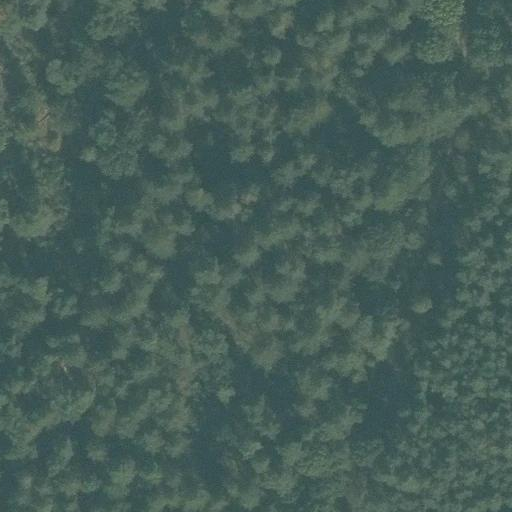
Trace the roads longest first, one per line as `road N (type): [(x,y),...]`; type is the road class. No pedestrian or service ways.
road 1 (track): [(70,305),(181,0)]
road 2 (track): [(0,491),(70,305)]
